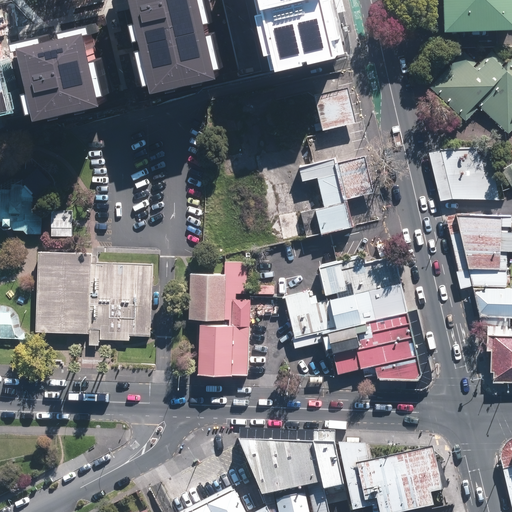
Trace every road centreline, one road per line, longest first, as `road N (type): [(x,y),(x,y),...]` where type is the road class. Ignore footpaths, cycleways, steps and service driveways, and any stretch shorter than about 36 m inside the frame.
road 1 (secondary): [(463,413),(375,0)]
road 2 (secondary): [(167,404),(463,413)]
road 3 (residential): [(36,511),(144,451),(167,404)]
road 4 (secondary): [(0,396),(167,404)]
